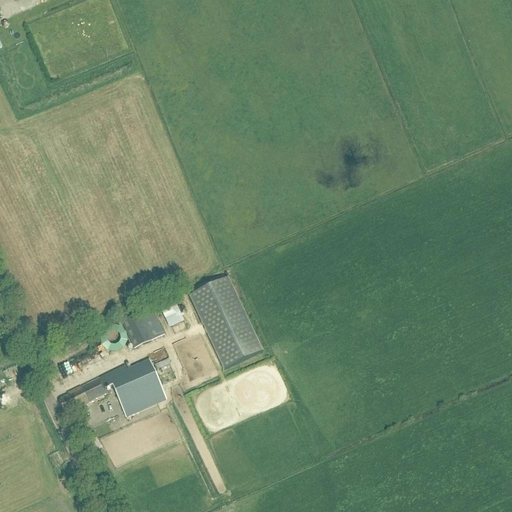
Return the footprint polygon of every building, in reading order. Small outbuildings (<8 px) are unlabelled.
[(215,372),(254,354),(219,280),(181,298),(215,372)] [(177,301),(171,303),(169,297),(159,301),(168,325),(184,319),(177,301)] [(121,323),(134,351),(153,343),(140,315),(121,323)] [(89,338),(93,349),(97,348),(95,340),(98,338),(97,335),(89,338)] [(51,387),(56,396),(105,373),(97,357),(85,363),(86,364),(60,376),(63,381),(51,387)] [(168,360),(154,366),(157,372),(160,370),(161,374),(169,370),(168,367),(170,366),(168,360)] [(70,397),(59,403),(65,415),(113,392),(126,418),(155,404),(154,401),(164,397),(153,369),(142,373),(142,372),(130,378),(124,366),(68,393),(70,397)] [(6,378),(11,376),(8,370),(0,374),(0,380),(3,387),(9,384),(6,378)] [(12,397),(5,400),(9,407),(15,404),(12,397)]
